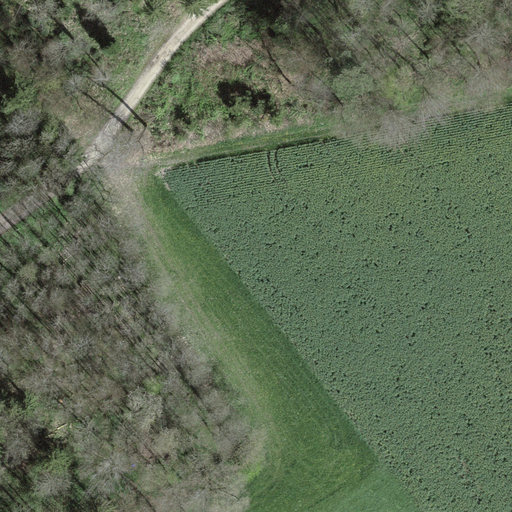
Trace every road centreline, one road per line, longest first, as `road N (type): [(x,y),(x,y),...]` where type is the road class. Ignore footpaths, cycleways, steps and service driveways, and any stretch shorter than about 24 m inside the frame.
road 1 (track): [(511,93),(91,165)]
road 2 (track): [(0,230),(91,165),(229,0)]
